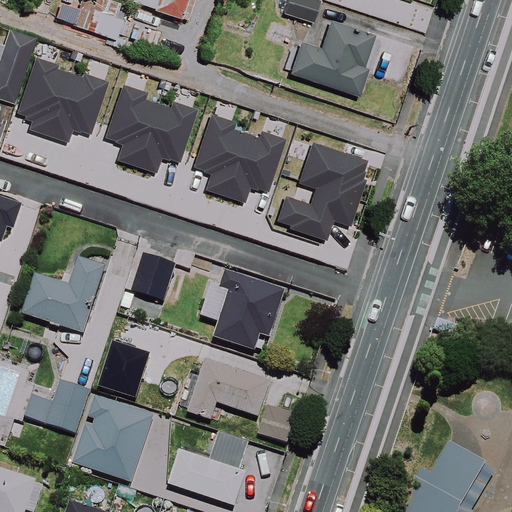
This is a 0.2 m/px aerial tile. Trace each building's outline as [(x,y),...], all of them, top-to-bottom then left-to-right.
[(113,41),(121,22),(102,15),(107,2),(101,0),(87,0),(88,1),(85,0),(70,0),(67,9),(78,13),(73,26),(113,41)] [(189,0),(120,0),(182,21),(189,0)] [(318,2),(310,0),(286,0),(282,15),(311,23),(318,2)] [(359,78),(374,35),(327,19),(317,48),(299,42),(288,75),(358,99),(364,79),(359,78)] [(31,39),(10,31),(4,48),(0,46),(0,101),(8,104),(31,39)] [(179,134),(149,92),(112,119),(117,127),(87,149),(112,183),(144,160),(152,171),(174,155),(166,143),(179,134)] [(219,142),(199,135),(185,170),(205,177),(219,142)] [(315,174),(279,161),(255,232),(291,244),(315,174)] [(180,185),(137,172),(128,199),(171,212),(180,185)] [(0,242),(17,191),(0,185),(0,242)] [(249,197),(218,187),(208,216),(239,226),(249,197)] [(197,255),(178,249),(173,265),(192,271),(197,255)] [(175,267),(143,257),(133,293),(164,302),(175,267)] [(104,269),(78,260),(69,287),(34,276),(21,316),(82,336),(104,269)] [(284,293),(225,275),(221,288),(211,285),(200,318),(219,324),(214,340),(265,355),(284,293)] [(202,346),(184,339),(178,352),(197,360),(202,346)] [(271,383),(204,362),(198,382),(172,374),(164,401),(189,409),(187,414),(210,422),(216,405),(260,419),(271,383)] [(158,394),(101,375),(78,441),(135,460),(158,394)] [(91,390),(61,381),(57,393),(36,386),(26,419),(77,435),(91,390)] [(298,418),(267,408),(258,434),(289,445),(298,418)] [(486,460),(442,439),(426,473),(414,506),(412,511),(456,511),(461,500),(486,460)] [(244,475),(180,454),(169,487),(233,508),(244,475)] [(24,511),(35,482),(0,470),(0,511),(24,511)] [(146,511),(151,501),(74,470),(56,511),(146,511)]
